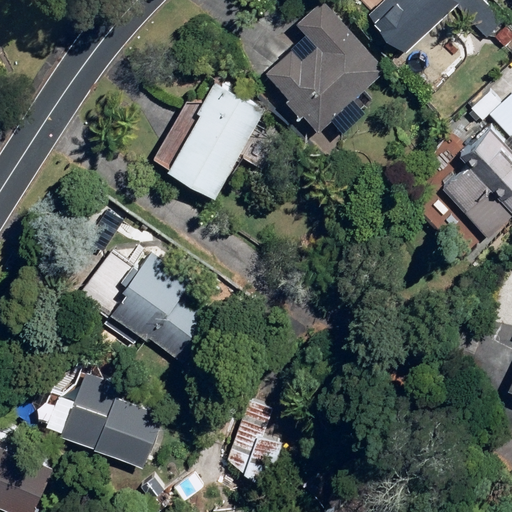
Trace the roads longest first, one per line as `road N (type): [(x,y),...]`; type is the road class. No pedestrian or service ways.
road 1 (unknown): [(45,114),(397,358),(511,457)]
road 2 (residential): [(0,187),(133,0)]
